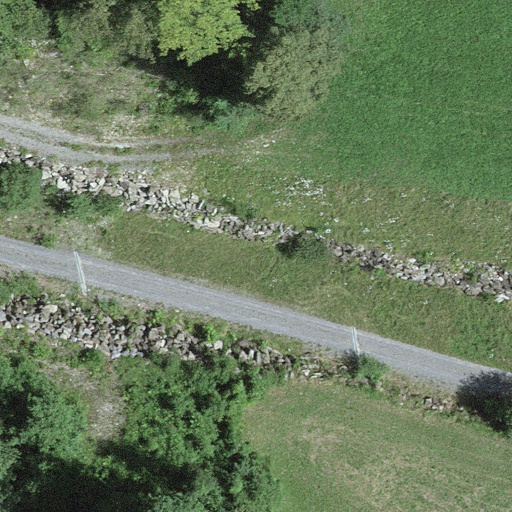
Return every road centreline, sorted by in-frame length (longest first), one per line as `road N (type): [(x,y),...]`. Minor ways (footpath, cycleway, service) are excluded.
road 1 (track): [(511,387),(0,250)]
road 2 (track): [(0,125),(85,149),(168,150),(249,125)]
road 3 (track): [(46,511),(103,437),(109,410),(85,385),(0,348)]
